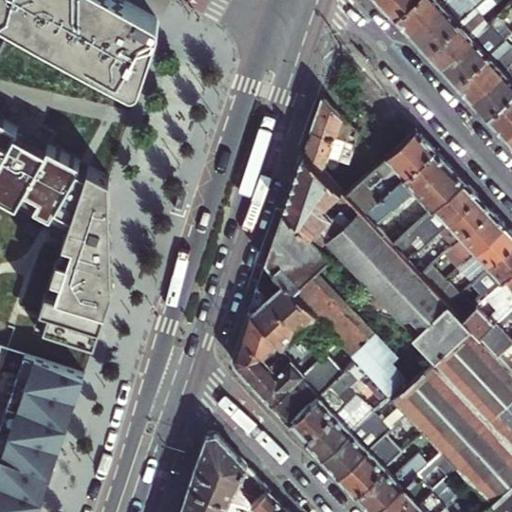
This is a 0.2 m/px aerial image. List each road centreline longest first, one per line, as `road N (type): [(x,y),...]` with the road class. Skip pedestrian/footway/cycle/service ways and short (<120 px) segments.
road 1 (primary): [(272,19),(156,374)]
road 2 (primary): [(188,383),(305,38)]
road 3 (residential): [(333,0),(511,189)]
road 4 (residential): [(335,511),(241,411),(188,383)]
road 5 (primary): [(156,374),(111,511)]
road 6 (primary): [(143,511),(188,383)]
